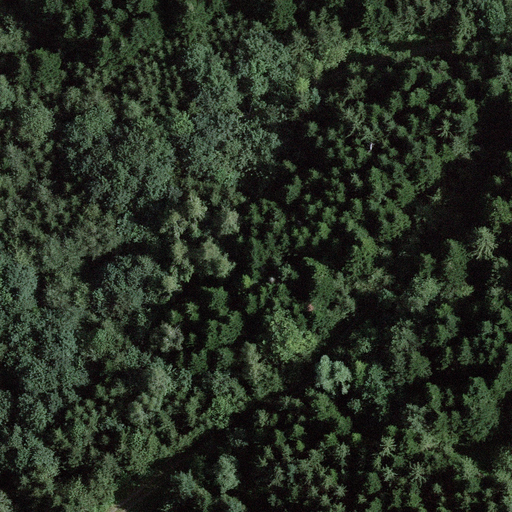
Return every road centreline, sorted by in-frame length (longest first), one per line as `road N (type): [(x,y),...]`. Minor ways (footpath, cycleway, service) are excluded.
road 1 (track): [(117,511),(339,347),(399,285),(511,138)]
road 2 (track): [(511,38),(393,56),(182,133),(0,128)]
